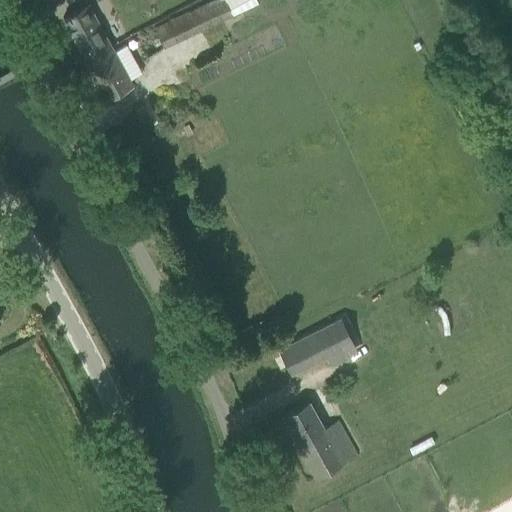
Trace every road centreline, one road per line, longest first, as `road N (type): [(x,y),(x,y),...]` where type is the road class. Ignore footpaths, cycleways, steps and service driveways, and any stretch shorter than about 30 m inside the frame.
road 1 (unclassified): [(252,511),(225,419),(1,0)]
road 2 (tertiary): [(151,511),(105,386),(0,195)]
